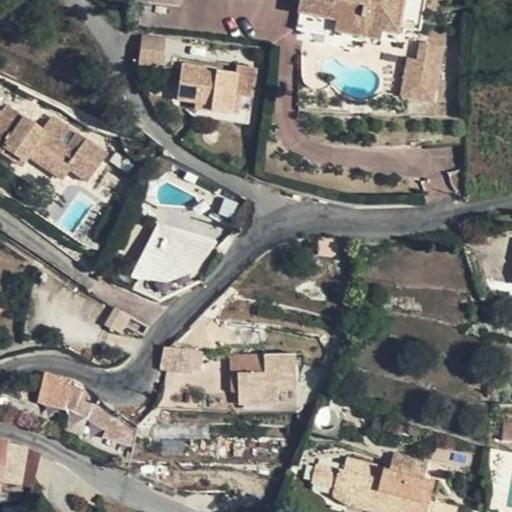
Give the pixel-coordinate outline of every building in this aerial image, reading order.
[(303,0),(302,9),(341,15),(340,23),(368,27),(371,8),(389,10),(387,23),(402,25),(405,0),(303,0)] [(389,10),(371,8),(368,27),(386,30),(387,23),(389,10)] [(302,9),(300,25),(338,31),(340,23),(341,15),(302,9)] [(384,39),(386,30),(368,27),(340,23),(338,31),(367,36),(384,39)] [(402,25),(387,23),(386,30),(401,33),(402,25)] [(164,38),(144,36),(141,62),(161,65),(164,38)] [(444,54),(422,51),(420,60),(414,100),(436,103),(444,54)] [(414,100),(420,60),(412,59),(405,98),(414,100)] [(238,72),(181,65),(177,100),(197,102),(195,116),(198,118),(202,114),(236,119),(236,122),(249,124),(253,97),(235,95),(238,72)] [(238,72),(235,95),(253,97),(256,75),(238,72)] [(43,131),(4,105),(0,111),(0,130),(10,138),(1,152),(21,166),(28,156),(61,179),(69,169),(87,181),(106,153),(77,133),(67,147),(59,142),(69,127),(53,117),(43,131)] [(511,121),(505,122),(505,130),(495,129),(494,148),(511,149),(511,121)] [(10,138),(0,130),(0,150),(1,152),(10,138)] [(205,244),(159,224),(141,271),(166,274),(190,264),(205,244)] [(191,350),(164,347),(160,369),(187,373),(191,350)] [(234,354),(236,408),(298,405),(296,351),(234,354)] [(73,379),(45,373),(39,402),(64,408),(65,404),(73,406),(109,428),(105,437),(134,446),(138,430),(116,414),(102,400),(100,398),(94,392),(80,383),(73,379)] [(8,441),(0,440),(0,491),(1,491),(2,483),(22,486),(29,448),(29,446),(8,443),(8,441)] [(41,452),(29,448),(22,486),(33,487),(41,455),(41,452)] [(400,453),(395,472),(423,479),(427,460),(400,453)] [(385,466),(347,456),(343,469),(338,468),(333,488),(350,492),(347,504),(374,510),(375,506),(396,511),(395,511),(427,511),(430,503),(435,482),(423,479),(395,472),(384,469),(385,466)] [(310,489),(329,495),(337,472),(317,466),(310,489)] [(350,492),(333,488),(332,494),(347,504),(350,492)] [(456,511),(457,507),(435,501),(432,511),(456,511)]
